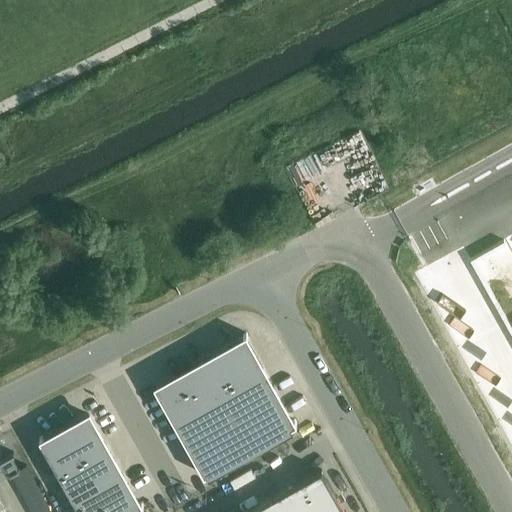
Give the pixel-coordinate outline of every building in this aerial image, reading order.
[(200,365),(250,454),(294,429),(292,426),(297,423),(295,419),(290,422),(268,384),(271,382),(246,337),(248,336),(246,333),(243,335),(244,337),(198,362),(200,365)] [(200,365),(158,389),(208,477),(250,454),(200,365)] [(139,503),(89,414),(44,439),(42,436),(39,438),(41,441),(40,441),(80,511),(132,511),(141,507),(144,505),(142,502),(139,503)] [(18,467),(11,455),(3,460),(10,472),(18,467)] [(26,465),(11,473),(26,500),(41,492),(26,465)] [(345,511),(321,469),(244,511),(345,511)]
